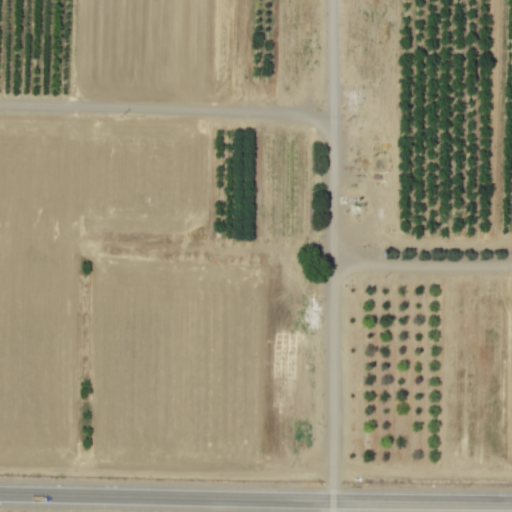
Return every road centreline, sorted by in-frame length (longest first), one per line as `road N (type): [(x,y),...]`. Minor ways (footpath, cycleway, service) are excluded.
road 1 (tertiary): [(0,489),(511,498)]
road 2 (track): [(332,496),(331,0)]
road 3 (track): [(0,106),(298,115),(330,126)]
road 4 (track): [(333,259),(511,266)]
